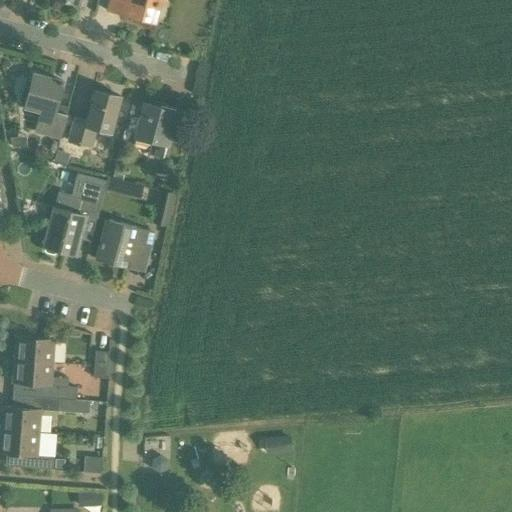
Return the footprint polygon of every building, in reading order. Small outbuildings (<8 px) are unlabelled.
[(155,23),(161,0),(109,0),(106,10),(155,23)] [(60,138),(66,113),(54,110),(62,81),(32,73),(24,106),(40,111),(35,131),(60,138)] [(111,132),(120,96),(94,89),(86,120),(73,116),(66,142),(92,149),(98,128),(111,132)] [(166,143),(175,110),(144,102),(135,135),(166,143)] [(67,165),(70,153),(56,149),(53,161),(67,165)] [(74,253),(84,216),(96,219),(106,181),(89,176),(81,210),(71,207),(69,211),(54,207),(44,245),(45,246),(44,249),(46,251),(54,253),(56,251),(57,249),(74,253)] [(107,176),(104,189),(115,192),(118,179),(107,176)] [(166,227),(173,193),(159,190),(151,223),(166,227)] [(146,248),(151,231),(108,219),(98,259),(125,266),(131,244),(146,248)] [(15,359),(51,361),(52,338),(17,336),(15,359)] [(94,365),(106,366),(107,352),(95,350),(94,365)] [(15,359),(14,382),(41,385),(40,396),(75,399),(77,387),(67,386),(49,385),(50,375),(51,361),(15,359)] [(105,377),(106,366),(94,365),(93,376),(105,377)] [(4,406),(2,429),(37,432),(39,409),(57,410),(86,412),(87,399),(75,399),(40,396),(32,396),(31,408),(12,406),(4,406)] [(37,432),(2,429),(0,452),(6,453),(27,455),(26,466),(52,469),(53,456),(35,454),(37,432)] [(159,471),(166,468),(167,459),(160,456),(153,458),(153,467),(159,471)] [(80,504),(104,505),(104,492),(80,491),(80,504)]
